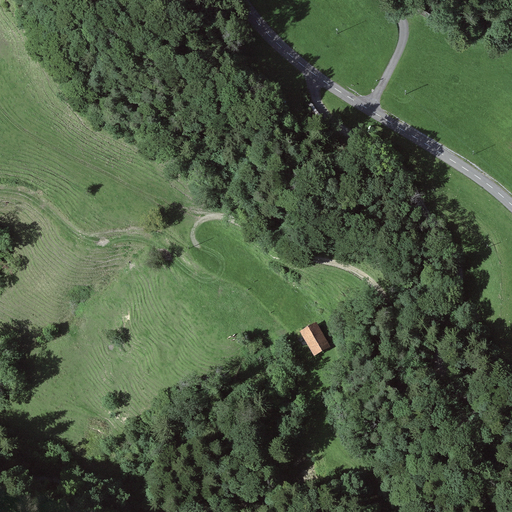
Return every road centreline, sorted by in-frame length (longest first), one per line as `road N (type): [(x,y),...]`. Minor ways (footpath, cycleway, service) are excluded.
road 1 (track): [(289,314),(203,251),(194,231),(204,218),(231,218),(303,256),(354,269),(390,303),(409,398),(460,420),(475,413),(437,351),(457,262),(385,159),(323,112),(314,74)]
road 2 (track): [(194,231),(17,124),(0,105)]
road 3 (tertiary): [(511,203),(468,166),(369,109)]
road 4 (tertiary): [(369,109),(288,54),(241,0)]
road 5 (unclassified): [(369,109),(404,34),(388,0)]
